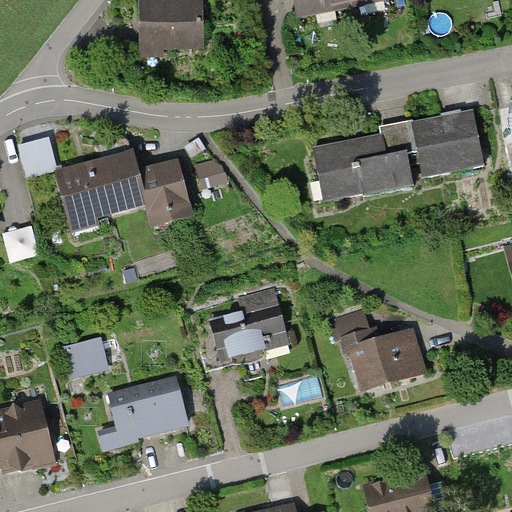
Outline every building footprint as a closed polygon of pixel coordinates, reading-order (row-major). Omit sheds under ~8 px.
[(293,0),(298,22),(344,12),(341,0),(293,0)] [(341,0),(344,12),(391,3),(390,0),(341,0)] [(141,6),(142,49),(204,47),(202,4),(141,6)] [(474,114),(413,126),(421,164),(424,180),(485,168),(474,114)] [(356,142),(314,151),(320,182),(336,179),(340,202),(413,188),(409,166),(421,164),(413,126),(382,132),(384,144),(358,149),(356,142)] [(103,165),(58,177),(74,237),(100,231),(97,217),(145,204),(138,177),(128,138),(98,146),(103,165)] [(49,141),(20,149),(28,180),(57,172),(49,141)] [(178,166),(138,177),(145,204),(148,204),(153,221),(190,212),(178,166)] [(226,182),(222,169),(199,175),(203,188),(226,182)] [(212,323),(222,362),(253,353),(251,345),(287,335),(276,291),(240,301),(244,315),(212,323)] [(355,353),(366,388),(421,371),(410,335),(373,347),(368,332),(341,341),(345,356),(355,353)] [(107,369),(101,343),(68,350),(74,377),(107,369)] [(176,381),(111,397),(121,437),(136,434),(138,439),(188,427),(176,381)] [(0,415),(0,448),(6,472),(7,476),(57,464),(42,405),(0,415)] [(370,489),(376,511),(452,511),(445,485),(425,490),(422,476),(370,489)]
